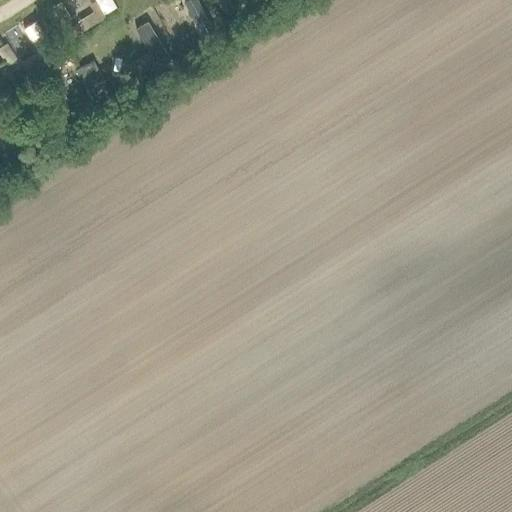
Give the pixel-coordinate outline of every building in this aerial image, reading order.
[(118,9),(112,0),(96,0),(105,16),(118,9)] [(194,0),(190,0),(177,8),(191,32),(208,23),(194,0)] [(217,0),(227,14),(234,9),(228,0),(217,0)] [(237,0),(244,11),(262,0),(237,0)] [(151,53),(126,68),(135,81),(172,57),(149,21),(135,30),(151,53)] [(42,30),(18,44),(24,54),(35,47),(41,58),(54,51),(42,30)] [(193,34),(182,40),(190,54),(193,52),(201,47),(193,34)] [(94,60),(76,69),(90,96),(107,87),(94,60)]
